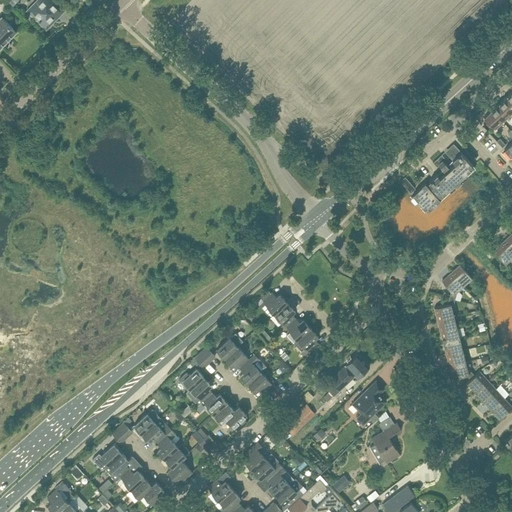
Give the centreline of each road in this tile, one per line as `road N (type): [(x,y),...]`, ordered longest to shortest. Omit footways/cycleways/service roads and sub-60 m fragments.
road 1 (tertiary): [(0,511),(317,218)]
road 2 (tertiary): [(317,218),(117,374),(0,480)]
road 3 (residential): [(317,218),(243,117),(119,4)]
road 4 (tertiary): [(317,218),(511,43)]
road 5 (residential): [(455,466),(376,307)]
road 6 (unclassified): [(0,125),(101,21)]
